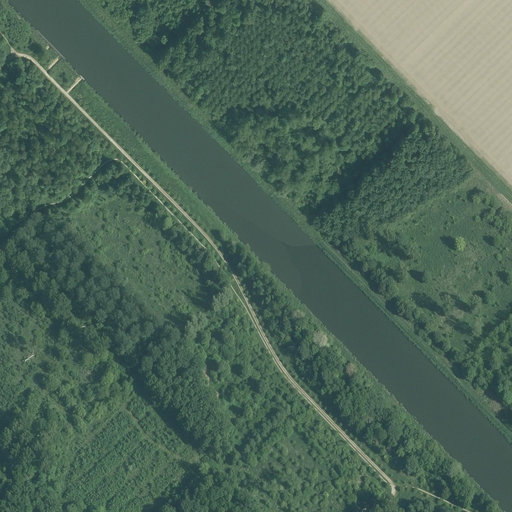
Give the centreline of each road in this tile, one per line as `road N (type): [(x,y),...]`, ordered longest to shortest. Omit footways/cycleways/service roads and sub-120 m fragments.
road 1 (track): [(91,0),(511,432)]
road 2 (track): [(395,486),(287,374),(210,240),(33,60),(18,54)]
